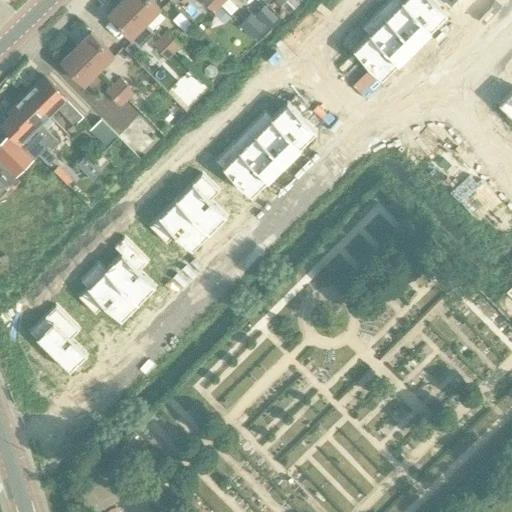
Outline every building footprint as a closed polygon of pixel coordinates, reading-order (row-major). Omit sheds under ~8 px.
[(132,38),(146,23),(123,0),(122,0),(108,14),(132,38)] [(123,0),(146,23),(161,9),(152,0),(123,0)] [(201,0),(214,13),(222,6),(216,0),(201,0)] [(300,3),(298,1),(297,0),(275,0),(289,14),(300,3)] [(337,0),(328,9),(334,14),(342,6),(337,0)] [(434,0),(404,0),(403,2),(432,32),(449,15),(434,0)] [(403,2),(387,18),(416,48),(432,32),(403,2)] [(281,20),(280,19),(276,15),(265,26),(252,13),(240,25),(254,38),(265,26),(270,31),(281,20)] [(387,18),(370,34),(400,64),(416,48),(387,18)] [(160,37),(176,52),(183,45),(167,30),(160,37)] [(76,46),(100,70),(114,55),(91,32),(76,46)] [(370,34),(353,51),(383,81),(400,64),(370,34)] [(175,53),(176,52),(160,37),(153,44),(167,59),(166,60),(181,77),(182,75),(185,78),(174,89),(163,77),(158,81),(175,99),(197,77),(175,53)] [(85,84),(100,70),(76,46),(62,61),(85,84)] [(27,93),(50,115),(58,107),(75,125),(84,115),(67,98),(68,98),(45,75),(27,93)] [(113,84),(128,99),(135,91),(121,76),(113,84)] [(253,83),(245,92),(250,97),(259,89),(253,83)] [(128,99),(113,84),(106,91),(121,106),(128,99)] [(511,89),(497,104),(511,118),(511,89)] [(245,92),(236,100),(242,106),(250,97),(245,92)] [(1,124),(11,134),(0,144),(0,162),(16,178),(36,159),(40,155),(47,162),(54,155),(50,150),(59,141),(42,124),(50,115),(27,93),(10,110),(12,113),(1,124)] [(289,102),(272,119),(302,149),(319,132),(289,102)] [(221,115),(212,124),(218,129),(226,121),(221,115)] [(118,136),(107,125),(101,119),(90,130),(107,146),(117,136),(118,136)] [(272,119),(256,135),(285,165),(302,149),(272,119)] [(196,131),(187,140),(193,145),(202,137),(196,131)] [(256,135),(240,151),(269,181),(285,165),(256,135)] [(240,151),(223,168),(252,198),(269,181),(240,151)] [(0,194),(2,193),(16,178),(0,162),(0,194)] [(202,171),(175,198),(211,234),(228,216),(212,199),(221,190),(202,171)] [(175,198),(148,225),(167,244),(176,235),(193,252),(211,234),(175,198)] [(131,242),(104,269),(140,305),(158,286),(141,270),(150,260),(131,242)] [(104,269),(77,296),(96,314),(105,305),(122,322),(140,305),(104,269)] [(63,310),(35,338),(70,373),(89,354),(72,337),(82,328),(63,310)]
